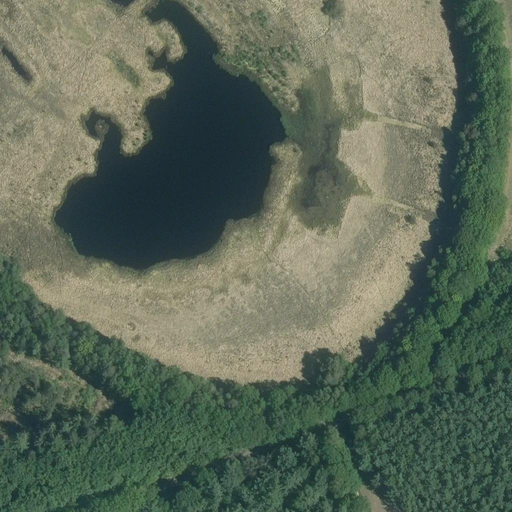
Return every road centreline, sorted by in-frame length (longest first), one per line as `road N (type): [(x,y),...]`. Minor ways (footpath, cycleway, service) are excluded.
road 1 (unclassified): [(103,511),(511,355)]
road 2 (track): [(428,387),(491,260)]
